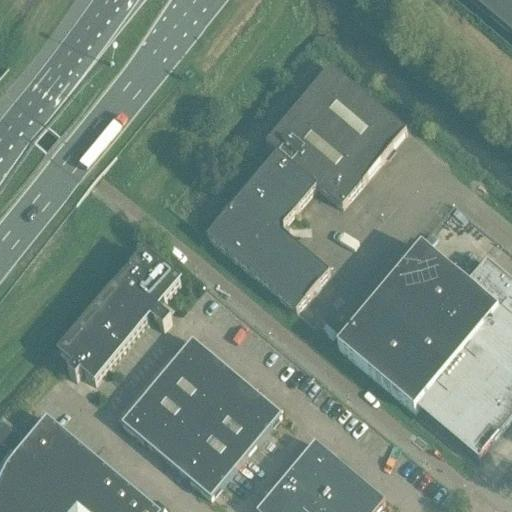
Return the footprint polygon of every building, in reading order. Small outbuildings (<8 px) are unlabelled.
[(511,0),(466,0),(511,38),(511,0)] [(355,65),(336,49),(322,65),(342,82),(355,65)] [(342,82),(322,65),(308,82),(328,98),(342,82)] [(314,115),(328,98),(308,82),(294,98),(314,115)] [(314,115),(294,98),(280,115),(300,131),(314,115)] [(300,131),(280,115),(266,131),(286,148),(300,131)] [(407,141),(388,124),(374,140),(394,157),(407,141)] [(286,148),(266,131),(253,148),(272,164),(286,148)] [(394,157),(374,140),(360,157),(380,173),(394,157)] [(438,166),(407,141),(394,157),(424,183),(438,166)] [(272,164),(253,148),(239,164),(258,181),(272,164)] [(366,190),(380,173),(360,157),(346,173),(366,190)] [(424,183),(394,157),(380,173),(411,199),(424,183)] [(244,198),(258,181),(239,164),(225,181),(244,198)] [(366,190),(346,173),(333,189),(353,206),(366,190)] [(411,199),(380,173),(366,190),(397,215),(411,199)] [(230,214),(244,198),(225,181),(211,198),(230,214)] [(339,222),(353,206),(333,189),(319,205),(339,222)] [(397,215),(366,190),(353,206),(383,232),(397,215)] [(217,230),(230,214),(211,198),(197,214),(217,230)] [(339,222),(319,205),(306,222),(325,238),(339,222)] [(383,232),(353,206),(339,222),(370,248),(383,232)] [(325,238),(306,222),(292,238),(312,254),(325,238)] [(370,248),(339,222),(325,238),(356,264),(370,248)] [(312,254),(292,238),(278,254),(298,271),(312,254)] [(356,264),(325,238),(312,254),(342,280),(356,264)] [(284,287),(298,271),(278,254),(264,271),(284,287)] [(342,280),(312,254),(298,271),(329,296),(342,280)] [(173,328),(165,321),(170,315),(164,310),(181,290),(146,260),(61,362),(75,373),(69,379),(77,386),(83,380),(96,391),(151,326),(165,337),(173,328)] [(329,296),(298,271),(284,287),(315,313),(329,296)] [(212,506),(282,422),(193,347),(123,431),(212,506)] [(152,511),(95,464),(48,424),(27,449),(4,430),(0,434),(0,511),(152,511)] [(382,511),(386,509),(386,508),(316,450),(264,511),(382,511)]
